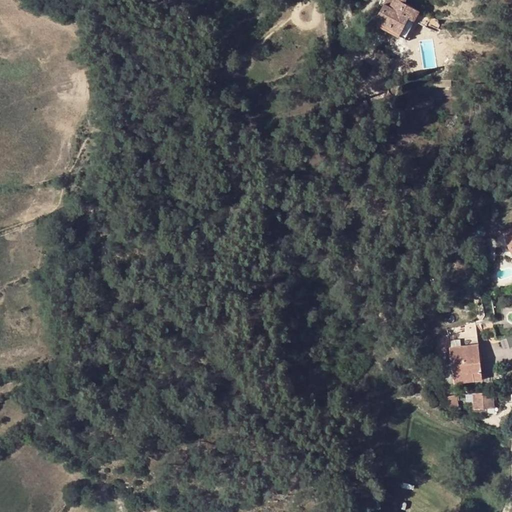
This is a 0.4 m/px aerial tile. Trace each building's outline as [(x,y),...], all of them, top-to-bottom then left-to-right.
[(391,0),(389,5),(383,2),(372,21),(405,40),(421,13),(402,2),(402,0),(391,0)] [(455,373),(445,378),(458,400),(467,396),(463,389),(482,378),(472,361),(461,367),(465,375),(458,379),(455,373)] [(423,370),(429,379),(441,373),(434,362),(423,370)] [(486,386),(482,378),(463,389),(467,396),(486,386)] [(477,409),(478,418),(490,418),(496,418),(496,409),(489,409),(477,409)] [(490,426),(490,418),(478,418),(479,426),(490,426)]
